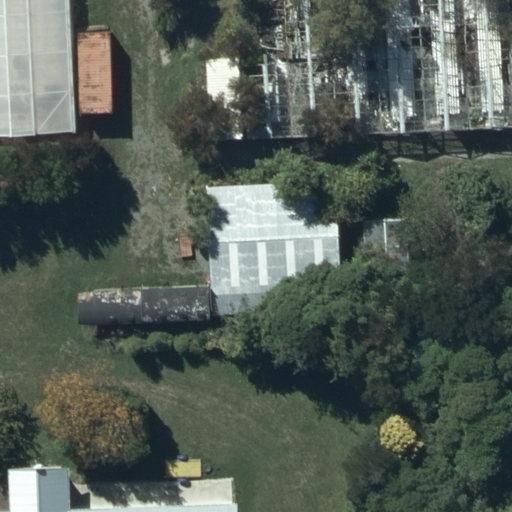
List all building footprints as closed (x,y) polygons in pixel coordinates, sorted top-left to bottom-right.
[(70,0),(0,0),(0,129),(75,126),(70,0)] [(113,25),(80,25),(80,102),(114,101),(113,25)] [(242,49),(209,49),(210,131),(244,131),(242,49)] [(341,303),(336,171),(206,177),(211,308),(341,303)] [(411,267),(409,209),(369,211),(371,268),(411,267)] [(0,501),(0,511),(242,511),(242,492),(72,496),(72,453),(10,454),(11,501),(0,501)]
